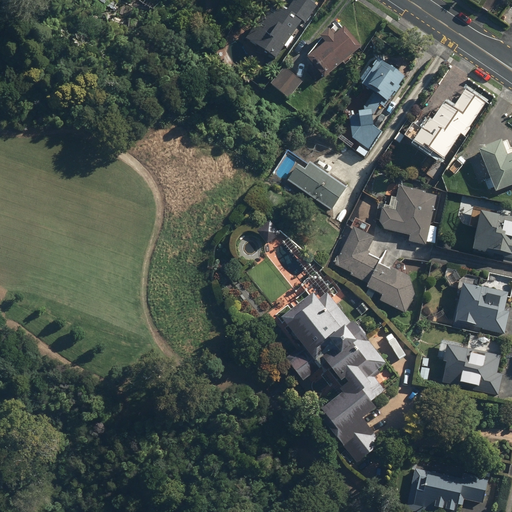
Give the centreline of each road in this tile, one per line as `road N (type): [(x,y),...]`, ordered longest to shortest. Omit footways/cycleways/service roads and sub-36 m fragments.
road 1 (unknown): [(511,271),(433,257),(368,233),(354,217)]
road 2 (secondary): [(511,72),(404,0)]
